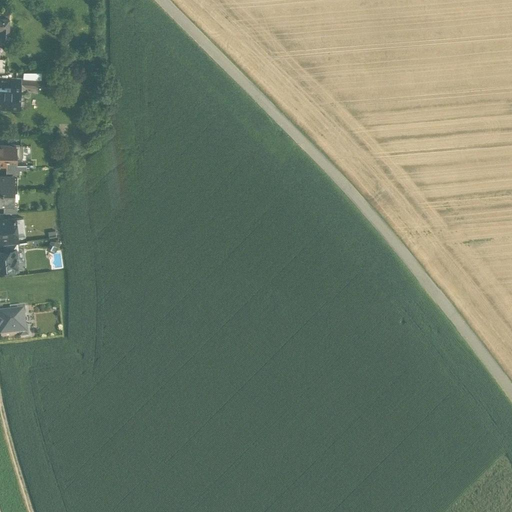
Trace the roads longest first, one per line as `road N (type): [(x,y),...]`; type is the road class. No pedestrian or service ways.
road 1 (unclassified): [(511,382),(408,258),(157,0)]
road 2 (track): [(0,395),(31,511)]
